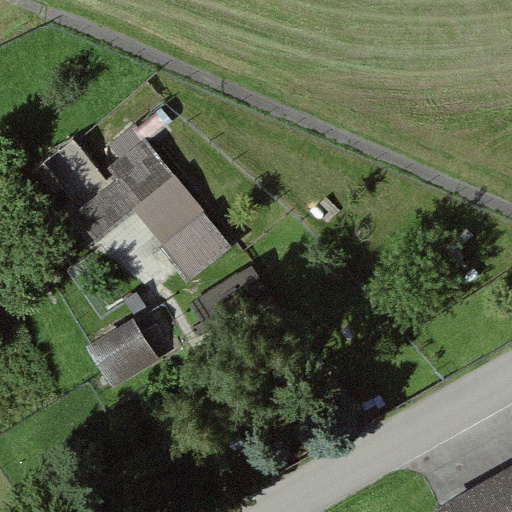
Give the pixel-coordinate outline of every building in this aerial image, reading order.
[(121,184),(73,217),(104,250),(180,192),(137,132),(122,145),(121,184)] [(71,201),(109,187),(92,138),(53,152),(71,201)] [(211,221),(168,250),(191,284),(234,255),(211,221)] [(136,324),(94,347),(113,381),(155,357),(136,324)] [(511,511),(511,468),(436,511),(511,511)]
